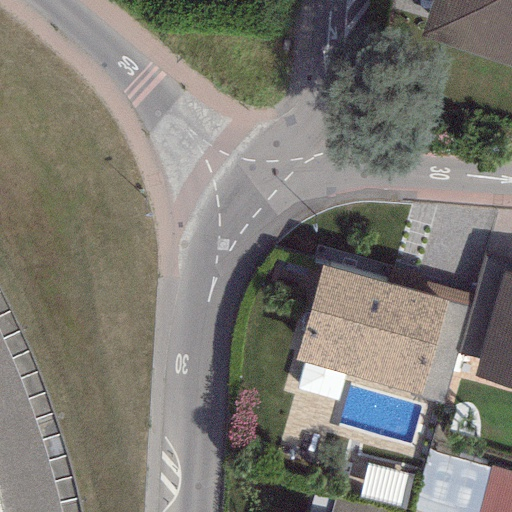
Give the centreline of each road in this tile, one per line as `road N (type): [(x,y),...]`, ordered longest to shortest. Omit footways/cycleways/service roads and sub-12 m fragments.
road 1 (residential): [(178,511),(207,307),(244,194)]
road 2 (unclassified): [(19,0),(244,194)]
road 3 (residential): [(244,194),(370,173),(511,184)]
road 4 (residential): [(341,0),(335,96),(244,194)]
